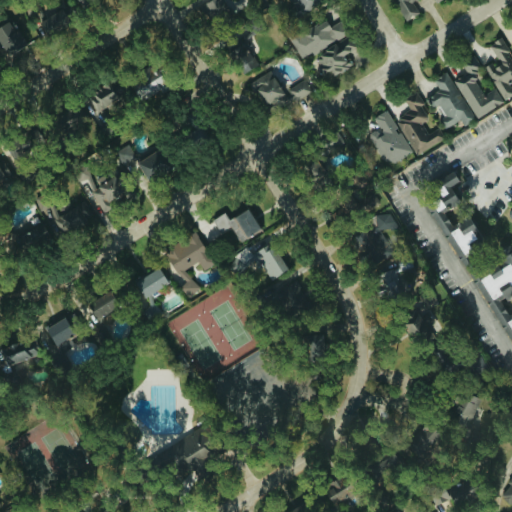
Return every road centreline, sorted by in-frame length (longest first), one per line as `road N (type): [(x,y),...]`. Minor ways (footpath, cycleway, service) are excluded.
road 1 (tertiary): [(222,511),(332,439),(356,381),(353,315),(157,0)]
road 2 (residential): [(0,309),(80,270),(498,0)]
road 3 (residential): [(157,0),(0,109)]
